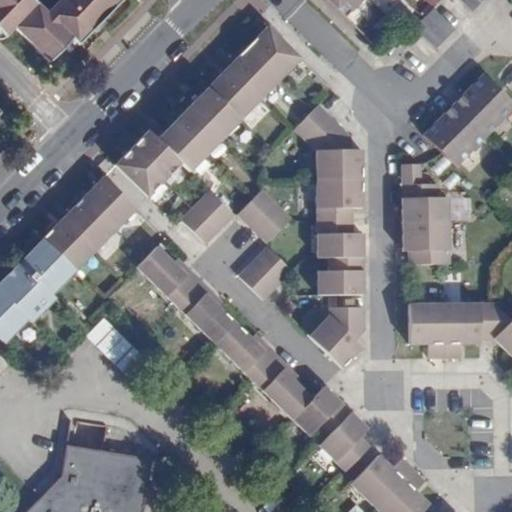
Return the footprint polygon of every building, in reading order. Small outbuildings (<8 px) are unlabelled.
[(78,46),(122,0),(59,0),(46,14),(31,0),(0,0),(0,33),(4,38),(14,29),(49,64),(72,40),(78,46)] [(363,0),(327,0),(346,18),(363,0)] [(482,2),(479,0),(459,0),(472,12),(482,2)] [(433,8),(423,18),(445,40),(455,30),(433,8)] [(445,40),(423,18),(414,28),(436,49),(445,40)] [(268,26),(247,47),(280,79),(300,58),(268,26)] [(247,47),(226,68),(259,100),(280,79),(247,47)] [(226,68),(208,87),(241,119),(259,100),(226,68)] [(469,88),(453,105),(485,137),(511,109),(511,103),(483,75),(469,88)] [(208,87),(189,106),(222,137),(241,119),(208,87)] [(316,180),(363,180),(362,158),(362,151),(352,151),(351,137),(318,105),(294,130),(316,151),(316,180)] [(453,105),(423,135),(456,167),(485,137),(453,105)] [(189,106),(173,123),(206,155),(222,137),(189,106)] [(173,123),(156,140),(180,164),(189,172),(206,155),(173,123)] [(147,131),(130,149),(163,181),(180,164),(156,140),(147,131)] [(249,156),(257,161),(262,152),(255,147),(249,156)] [(163,181),(130,149),(114,166),(146,198),(163,181)] [(236,184),(242,190),(246,186),(239,179),(236,184)] [(316,222),(352,222),(352,209),(363,209),(362,200),(363,180),(316,180),(316,222)] [(402,211),(402,223),(448,223),(448,198),(438,198),(438,185),(402,186),(402,211)] [(234,215),(210,191),(181,220),(205,245),(234,215)] [(291,220),(261,191),(237,215),(267,244),(291,220)] [(82,198),(62,219),(95,251),(115,230),(82,198)] [(62,219),(42,239),(75,271),(95,251),(62,219)] [(327,259),(363,259),(363,241),(363,235),(352,235),(352,222),(316,222),(317,259),(327,259)] [(448,223),(402,223),(403,242),(403,252),(408,252),(408,265),(449,265),(448,223)] [(75,271),(42,239),(42,240),(19,263),(52,295),(74,272),(75,271)] [(176,306),(201,281),(190,271),(186,276),(174,264),(157,247),(145,260),(137,268),(176,306)] [(238,277),(263,301),(292,272),(267,248),(238,277)] [(186,276),(190,271),(184,265),(178,259),(174,264),(186,276)] [(363,275),(363,259),(327,259),(327,272),(317,272),(317,297),(363,296),(363,275)] [(52,295),(19,263),(0,282),(0,293),(28,320),(32,324),(56,299),(52,295)] [(210,291),(201,281),(176,306),(215,344),(235,323),(219,307),(206,295),(210,291)] [(217,297),(210,291),(206,295),(219,307),(223,303),(217,297)] [(28,320),(0,293),(0,340),(4,344),(28,320)] [(493,304),(479,305),(480,339),(493,339),(504,349),(511,357),(511,319),(510,322),(493,304)] [(444,359),(444,305),(408,305),(409,345),(428,345),(428,359),(433,359),(444,359)] [(479,305),(444,305),(444,359),(457,358),(460,358),(460,345),(480,345),(480,339),(479,305)] [(329,317),(354,341),(364,332),(363,308),(329,309),(329,317)] [(362,349),(354,341),(329,317),(308,338),(341,369),(362,349)] [(86,338),(124,375),(142,356),(104,320),(86,338)] [(235,323),(215,344),(254,382),(278,357),(268,347),(264,351),(251,339),(235,323)] [(255,335),(251,339),(264,351),(268,347),(262,341),(255,335)] [(278,357),(254,382),(292,420),(313,399),(296,383),(284,371),(288,367),(278,357)] [(293,372),(288,367),(284,371),(296,383),(301,379),(293,372)] [(313,399),(292,420),(309,436),(316,430),(325,439),(351,413),(334,396),(324,387),(313,399)] [(351,413),(325,439),(318,446),(345,472),(352,465),(370,447),(360,438),(368,430),(358,420),(351,413)] [(142,511),(151,460),(66,446),(61,477),(40,498),(26,511),(142,511)] [(375,510),(414,470),(408,464),(402,459),(393,469),(379,455),(361,474),(350,485),(375,510)] [(421,478),(414,470),(375,510),(377,511),(422,511),(429,505),(415,492),(425,482),(421,478)]
